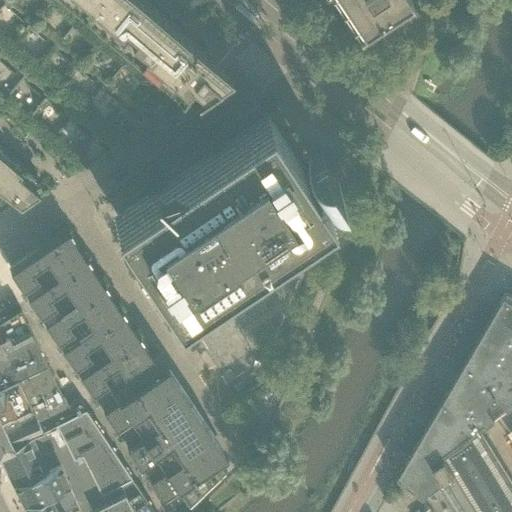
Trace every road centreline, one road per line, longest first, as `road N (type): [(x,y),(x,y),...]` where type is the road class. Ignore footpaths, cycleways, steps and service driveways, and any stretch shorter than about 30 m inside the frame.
road 1 (residential): [(186,511),(244,454),(65,199)]
road 2 (residential): [(65,199),(300,31)]
road 3 (tertiary): [(511,202),(300,31)]
